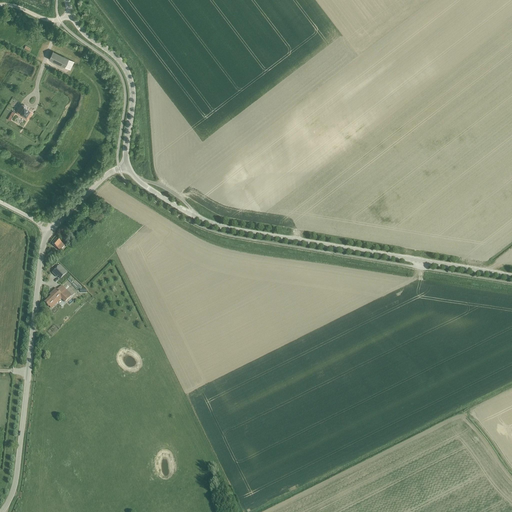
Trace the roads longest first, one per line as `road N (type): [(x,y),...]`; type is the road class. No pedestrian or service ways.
road 1 (tertiary): [(511,276),(230,229),(161,197),(127,166)]
road 2 (tertiary): [(3,511),(16,487),(47,229)]
road 3 (tertiary): [(127,166),(129,78),(70,15)]
